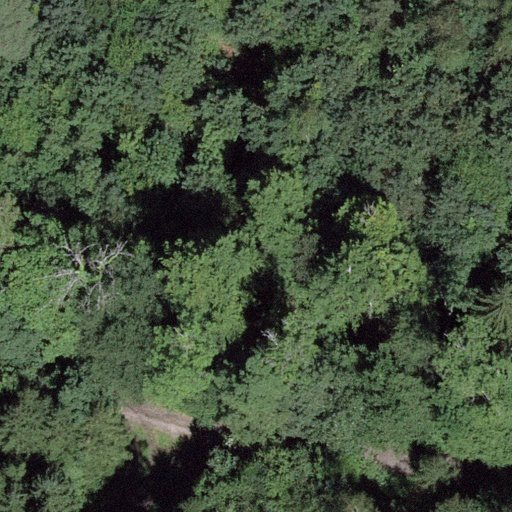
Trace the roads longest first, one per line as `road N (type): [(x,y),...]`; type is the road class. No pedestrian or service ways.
road 1 (track): [(133,511),(237,425),(511,483)]
road 2 (track): [(237,425),(0,371)]
